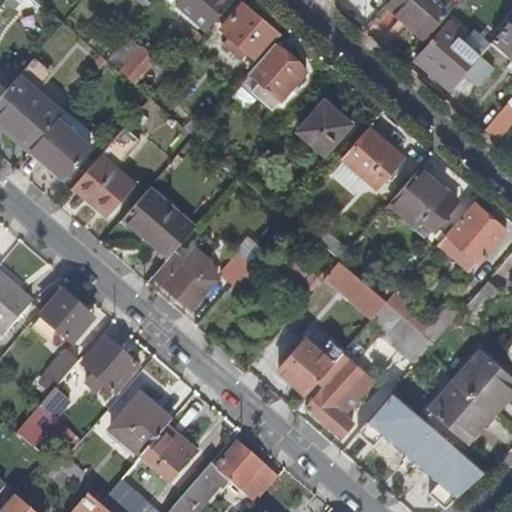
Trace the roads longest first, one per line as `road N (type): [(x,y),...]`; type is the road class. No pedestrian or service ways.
road 1 (residential): [(366,511),(0,192)]
road 2 (residential): [(292,0),(511,188)]
